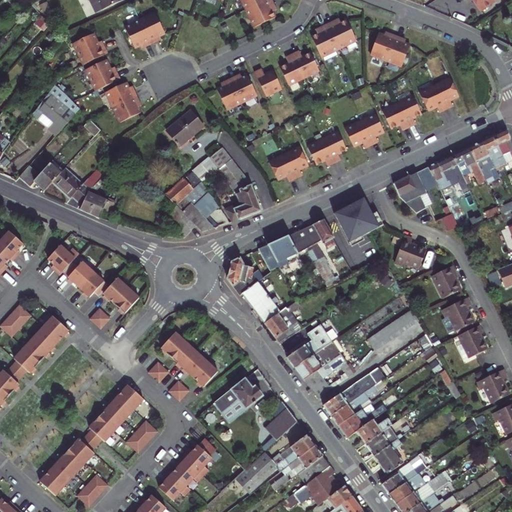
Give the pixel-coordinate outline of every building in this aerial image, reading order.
[(86,0),(94,14),(123,0),(122,0),(86,0)] [(240,0),(245,9),(263,0),(240,0)] [(263,0),(245,9),(252,26),(273,16),(270,12),(268,7),(272,5),(269,0),(263,0)] [(470,0),(478,11),(493,0),(470,0)] [(155,13),(140,20),(151,44),(158,41),(156,37),(160,36),(165,34),(155,13)] [(140,20),(125,28),(134,48),(139,46),(143,44),(144,47),(151,44),(140,20)] [(335,26),(329,29),(340,53),(358,45),(347,25),(342,28),(337,30),(335,26)] [(320,39),(314,41),(323,62),(340,53),(329,29),(323,32),(325,36),(320,39)] [(82,65),(102,56),(96,43),(92,34),(72,44),(82,65)] [(384,37),(379,35),(370,56),(386,62),(396,39),(389,36),(388,39),(384,37)] [(403,42),(396,39),(386,62),(401,69),(410,49),(405,46),(401,45),(403,42)] [(100,41),(96,43),(102,56),(107,54),(103,48),(100,41)] [(110,61),(107,54),(102,56),(108,68),(113,66),(110,61)] [(301,55),(294,58),(305,82),(321,75),(313,57),(308,59),(304,61),(301,55)] [(102,56),(82,65),(92,87),(112,77),(108,68),(102,56)] [(305,82),(294,58),(287,61),(290,68),(287,69),(281,72),(290,89),(305,82)] [(263,73),(256,76),(268,100),(283,93),(275,75),(268,78),(266,79),(263,73)] [(239,79),(233,83),(244,106),(259,99),(250,78),(244,81),(241,83),(239,79)] [(452,82),(436,89),(447,113),(453,110),(451,104),(455,102),(460,99),(452,82)] [(126,83),(105,92),(113,108),(136,96),(133,90),(130,91),(128,88),(126,83)] [(244,106),(233,83),(226,86),(227,89),(224,91),(219,93),(228,113),(244,106)] [(41,107),(37,112),(41,115),(44,112),(55,122),(51,127),(60,135),(64,130),(81,110),(75,104),(66,95),(57,86),(50,95),(41,107)] [(436,89),(420,96),(428,114),(433,112),(437,110),(440,116),(447,113),(436,89)] [(136,96),(113,108),(120,123),(141,113),(138,108),(136,105),(139,103),(136,96)] [(413,99),(398,106),(409,131),(416,127),(413,121),(417,119),(422,117),(413,99)] [(398,106),(383,114),(391,131),(395,130),(399,127),(403,134),(409,131),(398,106)] [(164,129),(177,145),(190,135),(202,126),(189,110),(164,129)] [(55,122),(44,112),(41,115),(41,116),(47,122),(51,127),(55,122)] [(376,117),(361,124),(372,148),(379,145),(376,138),(380,137),(384,135),(376,117)] [(0,124),(0,165),(6,152),(11,145),(9,143),(9,142),(7,140),(5,140),(0,136),(0,126),(1,125),(0,124)] [(361,124),(345,131),(354,149),(358,147),(362,145),(365,151),(372,148),(361,124)] [(492,136),(501,156),(508,153),(511,161),(511,162),(511,147),(504,130),(498,134),(492,136)] [(338,134),(323,141),(335,166),(341,162),(338,156),(343,154),(347,152),(338,134)] [(486,140),(480,142),(493,169),(502,165),(505,171),(508,170),(505,163),(501,156),(492,136),(486,140)] [(323,141),(308,149),(316,167),(321,164),(325,162),(328,169),(335,166),(323,141)] [(493,169),(480,142),(473,146),(467,148),(474,163),(482,179),(490,176),(492,181),(498,178),(493,169)] [(474,163),(467,148),(459,153),(451,156),(458,171),(462,169),(474,163)] [(248,218),(261,213),(251,187),(221,150),(208,161),(236,196),(241,208),(224,214),(232,224),(248,218)] [(300,150),(285,157),(296,181),(303,178),(300,172),(304,169),(309,167),(300,150)] [(508,153),(501,156),(505,163),(511,161),(508,153)] [(458,171),(451,156),(443,160),(436,164),(444,180),(446,178),(451,186),(456,184),(462,195),(469,192),(463,181),(461,178),(458,171)] [(285,157),(270,164),(278,182),(283,180),(287,178),(290,184),(296,181),(285,157)] [(57,160),(54,163),(65,173),(68,169),(57,160)] [(54,163),(44,174),(38,181),(43,185),(49,190),(55,184),(65,173),(54,163)] [(44,174),(33,164),(23,176),(34,186),(38,181),(44,174)] [(444,180),(436,164),(431,166),(427,168),(435,186),(439,192),(451,186),(446,178),(444,180)] [(426,167),(414,173),(418,181),(430,175),(427,168),(426,167)] [(65,173),(55,184),(66,194),(73,200),(75,198),(81,203),(91,193),(97,186),(91,180),(85,185),(68,169),(65,173)] [(123,176),(120,173),(103,190),(106,194),(123,176)] [(404,178),(392,183),(399,198),(415,213),(428,207),(424,199),(420,200),(418,196),(424,193),(414,173),(408,176),(404,178)] [(165,197),(177,209),(197,229),(202,234),(208,232),(214,230),(184,199),(201,184),(192,174),(165,197)] [(490,176),(482,179),(485,185),(498,179),(498,178),(492,181),(490,176)] [(81,203),(84,206),(82,210),(90,214),(92,215),(100,198),(91,193),(81,203)] [(117,206),(100,198),(92,215),(98,218),(101,219),(104,214),(111,217),(117,206)] [(348,205),(332,213),(347,241),(378,226),(362,198),(348,205)] [(500,215),(511,210),(511,207),(511,205),(497,210),(500,215)] [(197,229),(177,209),(167,219),(186,239),(189,238),(197,229)] [(484,213),(486,219),(498,215),(495,209),(484,213)] [(441,218),(440,218),(446,231),(456,227),(450,215),(441,218)] [(322,218),(311,224),(321,243),(332,237),(322,218)] [(315,243),(307,226),(298,230),(291,234),(296,241),(298,240),(302,238),(307,247),(313,244),(315,243)] [(0,237),(0,248),(10,258),(12,260),(17,255),(15,252),(17,250),(23,243),(9,230),(1,239),(0,237)] [(296,241),(291,234),(284,238),(292,251),(292,252),(294,254),(297,252),(294,245),(299,242),(298,240),(296,241)] [(411,238),(403,235),(393,261),(400,264),(402,262),(417,268),(425,250),(414,245),(409,243),(411,238)] [(266,247),(274,260),(292,251),(284,238),(275,242),(266,247)] [(303,249),(307,247),(302,238),(298,240),(299,242),(303,249)] [(297,252),(303,249),(299,242),(294,245),(297,252)] [(69,253),(62,246),(49,259),(55,265),(58,267),(55,270),(61,275),(63,273),(73,262),(79,255),(73,249),(69,253)] [(268,269),(277,264),(274,260),(266,247),(261,249),(257,251),(268,268),(268,269)] [(0,273),(5,269),(2,266),(4,264),(10,258),(0,248),(0,273)] [(292,251),(274,260),(277,264),(294,255),(294,254),(292,252),(292,251)] [(314,261),(317,268),(327,262),(323,255),(314,261)] [(244,266),(240,260),(232,264),(232,265),(228,279),(235,287),(241,296),(242,295),(255,285),(251,268),(244,266)] [(78,267),(73,262),(63,273),(71,279),(80,287),(95,272),(83,261),(78,267)] [(511,264),(497,271),(504,288),(511,285),(511,264)] [(454,274),(450,265),(430,276),(441,299),(459,290),(455,281),(452,275),(454,274)] [(268,269),(268,268),(258,275),(262,281),(271,273),(268,269)] [(111,286),(95,272),(80,287),(87,293),(91,297),(96,292),(101,297),(105,293),(111,286)] [(109,297),(116,303),(130,287),(118,277),(111,286),(105,293),(109,297)] [(280,314),(257,284),(255,285),(242,295),(253,309),(265,325),(280,314)] [(141,298),(130,287),(116,303),(122,309),(127,313),(141,298)] [(469,304),(466,297),(440,309),(445,317),(441,319),(447,332),(454,329),(455,331),(473,322),(468,312),(465,306),(469,304)] [(0,327),(11,338),(31,316),(19,305),(14,311),(15,312),(6,323),(4,321),(0,325),(0,327)] [(375,331),(369,335),(365,338),(373,351),(378,348),(384,343),(390,340),(394,336),(401,331),(406,328),(411,324),(417,320),(415,316),(410,307),(402,312),(397,316),(392,319),(386,324),(381,327),(375,331)] [(101,308),(91,319),(97,324),(107,313),(101,308)] [(280,314),(265,325),(273,335),(280,344),(293,334),(281,319),(289,312),(286,309),(280,314)] [(107,313),(97,324),(102,329),(112,318),(107,313)] [(28,372),(29,374),(36,367),(45,357),(55,346),(64,336),(69,330),(53,316),(14,360),(16,361),(28,372)] [(479,325),(454,337),(457,345),(460,343),(467,358),(474,354),(475,355),(485,350),(480,339),(478,335),(483,332),(479,325)] [(178,333),(163,349),(168,353),(174,358),(188,342),(178,333)] [(321,334),(308,343),(312,348),(318,344),(321,349),(328,344),(321,334)] [(431,345),(425,334),(417,339),(425,350),(431,345)] [(188,342),(174,358),(179,363),(185,368),(199,352),(188,342)] [(285,350),(289,357),(301,348),(296,342),(285,350)] [(292,364),(295,368),(321,349),(318,344),(312,348),(308,343),(301,348),(289,357),(288,358),(292,364)] [(321,349),(295,368),(307,384),(318,399),(330,390),(322,379),(324,377),(318,370),(322,367),(317,362),(326,355),(331,361),(339,355),(330,343),(328,344),(321,349)] [(209,362),(199,352),(185,368),(190,372),(195,378),(209,362)] [(317,362),(322,367),(331,361),(326,355),(317,362)] [(352,372),(341,357),(337,360),(339,363),(337,365),(346,377),(352,372)] [(11,367),(5,373),(17,384),(23,378),(28,372),(16,361),(11,367)] [(220,372),(209,362),(195,378),(201,383),(206,388),(220,372)] [(160,363),(151,373),(156,378),(166,368),(160,363)] [(171,373),(166,368),(156,378),(162,384),(171,373)] [(327,412),(331,417),(346,406),(385,378),(378,368),(323,407),(327,412)] [(501,370),(476,382),(480,390),(485,388),(493,403),(509,395),(504,386),(501,379),(505,378),(501,370)] [(0,374),(0,406),(5,401),(14,390),(19,385),(17,384),(5,373),(3,371),(0,374)] [(247,380),(215,406),(223,416),(240,402),(247,410),(264,397),(260,393),(256,388),(254,389),(247,380)] [(181,381),(171,392),(177,397),(186,386),(181,381)] [(102,441),(104,443),(144,399),(129,385),(124,391),(114,402),(104,412),(95,422),(89,429),(92,432),(102,441)] [(187,387),(186,386),(177,397),(182,402),(192,392),(187,387)] [(264,429),(273,438),(277,442),(296,424),(284,411),(286,408),(280,402),(269,412),(275,419),(264,429)] [(511,403),(491,414),(495,421),(501,419),(508,434),(511,431),(511,403)] [(342,432),(347,439),(355,433),(362,428),(369,423),(371,422),(371,421),(385,411),(381,406),(373,411),(369,405),(354,416),(338,427),(342,432)] [(346,406),(331,417),(335,423),(338,427),(354,416),(346,406)] [(359,439),(364,445),(380,433),(391,425),(388,421),(385,423),(383,420),(375,426),(371,421),(371,422),(369,423),(368,424),(362,428),(355,433),(359,439)] [(146,422),(126,444),(138,455),(143,449),(142,448),(151,438),(153,439),(158,433),(146,422)] [(102,441),(92,432),(87,437),(82,443),(92,453),(98,447),(102,441)] [(380,433),(364,445),(368,451),(372,457),(389,445),(395,441),(401,436),(400,434),(395,437),(393,435),(385,440),(380,433)] [(289,467),(299,459),(315,447),(311,443),(306,436),(290,449),(293,453),(286,459),(282,455),(271,463),(265,456),(243,477),(255,490),(277,469),(276,467),(278,465),(284,461),(289,467)] [(407,445),(401,436),(395,441),(401,449),(407,445)] [(277,442),(273,438),(261,450),(264,454),(277,442)] [(39,484),(55,498),(94,455),(92,453),(82,443),(79,440),(74,446),(64,456),(54,467),(45,478),(39,484)] [(194,454),(191,457),(188,454),(185,459),(187,461),(205,477),(209,472),(205,469),(213,460),(211,459),(216,453),(205,441),(194,454)] [(403,451),(401,449),(395,441),(389,445),(396,456),(403,451)] [(389,445),(372,457),(379,466),(386,475),(402,464),(396,456),(389,445)] [(315,447),(299,459),(302,463),(287,476),(273,487),(277,492),(299,475),(323,458),(319,453),(315,447)] [(404,453),(410,462),(420,455),(414,447),(404,453)] [(299,475),(306,485),(330,468),(327,464),(323,458),(299,475)] [(198,484),(205,477),(187,461),(185,459),(178,465),(181,468),(178,471),(173,476),(187,488),(194,481),(198,484)] [(284,471),(287,476),(302,463),(299,459),(289,467),(284,471)] [(284,461),(278,465),(283,472),(284,471),(289,467),(284,461)] [(408,463),(389,477),(390,479),(382,485),(385,489),(389,494),(405,483),(417,475),(408,463)] [(310,497),(319,507),(324,503),(341,491),(334,482),(331,477),(334,474),(330,468),(306,485),(292,496),(299,505),(310,497)] [(187,488),(173,476),(171,474),(166,479),(168,481),(165,485),(160,490),(174,503),(181,495),(185,498),(191,492),(187,488)] [(96,477),(76,499),(88,510),(94,504),(92,503),(101,492),(103,494),(108,488),(96,477)] [(393,500),(397,505),(413,494),(425,486),(421,480),(409,489),(405,483),(389,494),(393,500)] [(233,482),(221,495),(232,506),(245,494),(233,482)] [(341,491),(324,503),(330,511),(333,511),(352,498),(349,494),(345,488),(341,491)] [(400,510),(401,511),(408,511),(426,499),(434,494),(431,489),(416,498),(413,494),(397,505),(400,510)] [(430,511),(440,505),(451,497),(448,492),(437,500),(436,498),(428,503),(426,499),(408,511),(430,511)] [(165,511),(167,510),(154,497),(148,504),(145,506),(143,504),(137,510),(139,511),(165,511)] [(362,511),(359,507),(352,498),(333,511),(362,511)] [(0,511),(17,511),(18,511),(12,507),(10,509),(7,507),(1,501),(0,501),(0,511)]
